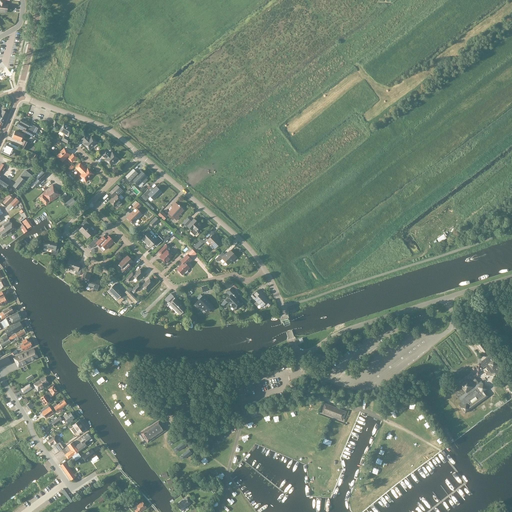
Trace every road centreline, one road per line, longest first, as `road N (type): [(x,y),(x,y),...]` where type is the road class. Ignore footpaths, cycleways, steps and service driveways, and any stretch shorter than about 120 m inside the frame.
road 1 (tertiary): [(300,352),(511,276)]
road 2 (track): [(291,340),(241,357),(192,361),(103,342)]
road 3 (tertiary): [(264,270),(139,154)]
road 4 (track): [(278,300),(417,256),(429,239)]
road 5 (residential): [(264,270),(247,282),(230,274),(172,288),(126,241)]
road 6 (residential): [(94,475),(71,489),(0,379)]
road 7 (tertiary): [(139,154),(96,124),(17,95)]
